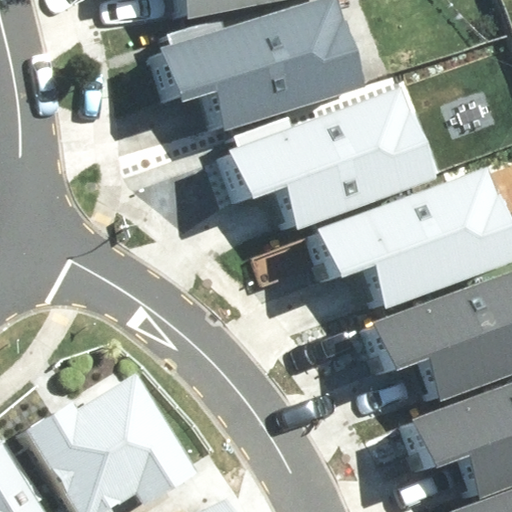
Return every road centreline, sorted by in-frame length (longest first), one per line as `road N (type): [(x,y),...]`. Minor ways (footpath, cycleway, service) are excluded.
road 1 (residential): [(8,251),(135,298),(213,360),(300,483),(309,511)]
road 2 (residential): [(8,251),(20,197),(16,78),(0,0)]
